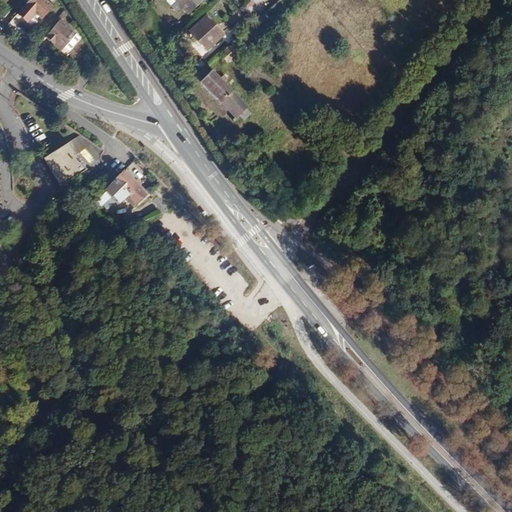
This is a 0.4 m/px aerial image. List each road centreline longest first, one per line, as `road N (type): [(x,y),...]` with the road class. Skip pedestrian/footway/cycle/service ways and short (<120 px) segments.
road 1 (primary): [(511,511),(331,319),(176,118)]
road 2 (primary): [(163,124),(324,335),(490,511)]
road 3 (track): [(0,479),(274,286)]
road 4 (track): [(298,233),(492,0)]
road 5 (tertiary): [(0,58),(95,106),(163,124)]
road 6 (primary): [(82,0),(163,124)]
road 7 (primary): [(176,118),(100,0)]
